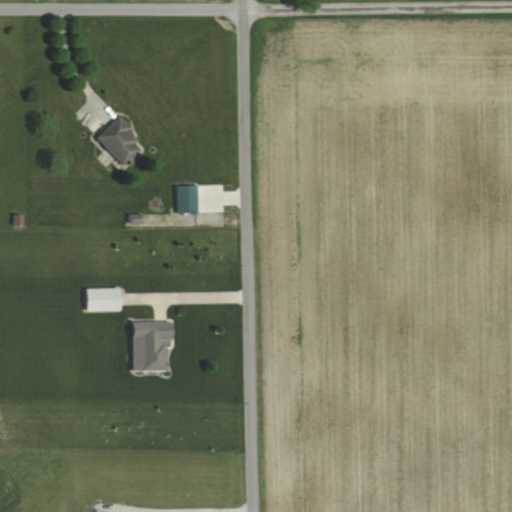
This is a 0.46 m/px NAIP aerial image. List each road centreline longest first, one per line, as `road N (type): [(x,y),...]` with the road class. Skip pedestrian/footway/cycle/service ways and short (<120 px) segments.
road 1 (residential): [(243,0),(252,511)]
road 2 (residential): [(0,9),(511,7)]
